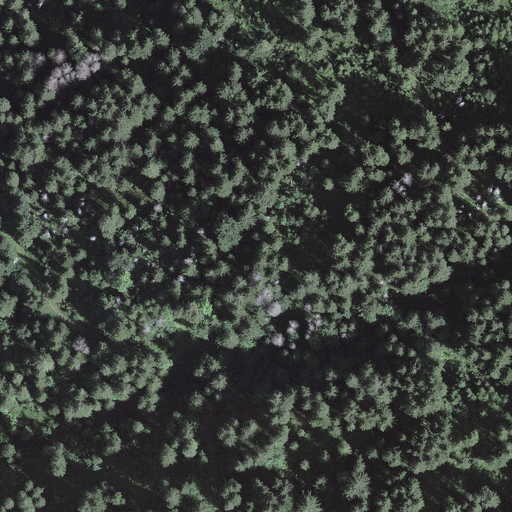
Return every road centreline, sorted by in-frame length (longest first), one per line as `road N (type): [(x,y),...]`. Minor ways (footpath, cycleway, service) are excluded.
road 1 (track): [(218,511),(208,429),(250,378),(252,361),(240,351),(121,343),(80,331),(65,321),(0,218)]
road 2 (track): [(382,0),(450,155),(485,195)]
